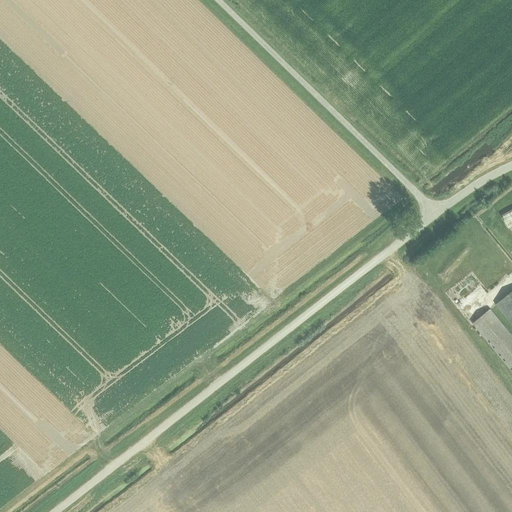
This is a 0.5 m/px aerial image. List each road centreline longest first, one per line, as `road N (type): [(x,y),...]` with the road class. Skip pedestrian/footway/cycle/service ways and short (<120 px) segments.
road 1 (unclassified): [(54,511),(433,214)]
road 2 (unclassified): [(433,214),(217,0)]
